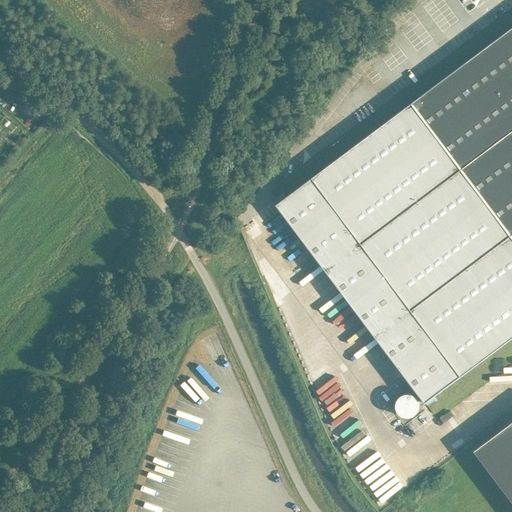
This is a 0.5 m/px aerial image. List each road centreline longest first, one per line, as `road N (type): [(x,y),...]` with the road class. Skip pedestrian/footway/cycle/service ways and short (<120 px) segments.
road 1 (unclassified): [(316,511),(202,271),(163,207)]
road 2 (track): [(163,207),(116,147),(0,55)]
